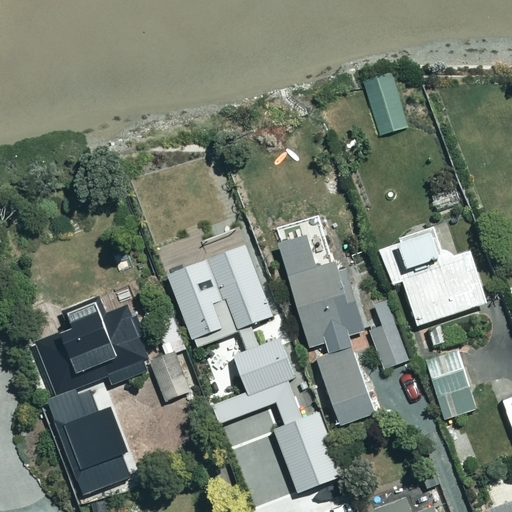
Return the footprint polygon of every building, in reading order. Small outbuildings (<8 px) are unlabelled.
[(408,124),(391,68),(362,76),(379,133),(408,124)] [(439,244),(430,219),(393,232),(395,238),(377,243),(391,279),(400,276),(414,319),(485,297),(467,245),(452,250),(450,248),(447,246),(445,245),(442,244),(439,244)] [(274,238),(308,344),(323,339),(326,349),(315,353),(337,421),(374,409),(349,332),(364,327),(344,264),(337,266),(334,256),(315,262),(305,228),(274,238)] [(271,310),(244,239),(164,270),(189,335),(192,334),(196,343),(237,327),(244,345),(231,350),(245,388),(209,401),(216,419),(274,397),(283,420),(301,413),(287,376),(293,373),(278,333),(257,341),(249,319),(271,310)] [(54,392),(77,384),(107,372),(110,381),(147,367),(143,357),(148,355),(127,301),(100,312),(93,295),(63,307),(68,320),(56,325),(57,328),(32,337),(52,387),(54,392)] [(385,297),(373,301),(381,322),(368,327),(382,365),(407,356),(385,297)] [(186,378),(174,347),(148,357),(160,388),(186,378)] [(457,347),(425,356),(443,416),(475,406),(457,347)] [(54,392),(52,387),(41,391),(74,475),(98,466),(78,414),(87,411),(77,384),(54,392)] [(283,420),(272,424),(296,489),(342,472),(317,407),(301,413),(283,420)] [(405,493),(372,506),(374,511),(435,511),(432,502),(411,510),(405,493)] [(511,511),(511,496),(488,505),(490,511),(511,511)]
